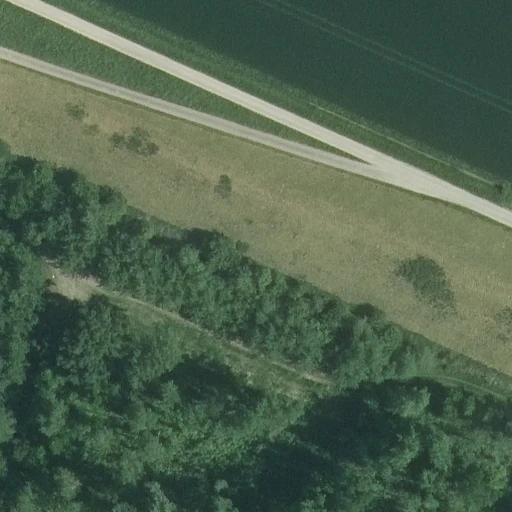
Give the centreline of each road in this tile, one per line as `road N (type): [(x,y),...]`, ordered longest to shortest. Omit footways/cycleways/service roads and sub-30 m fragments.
road 1 (track): [(43,250),(344,383),(440,380),(511,406)]
road 2 (unclassified): [(425,181),(16,0)]
road 3 (unclassified): [(425,181),(348,165),(0,51)]
road 4 (track): [(43,250),(15,511)]
